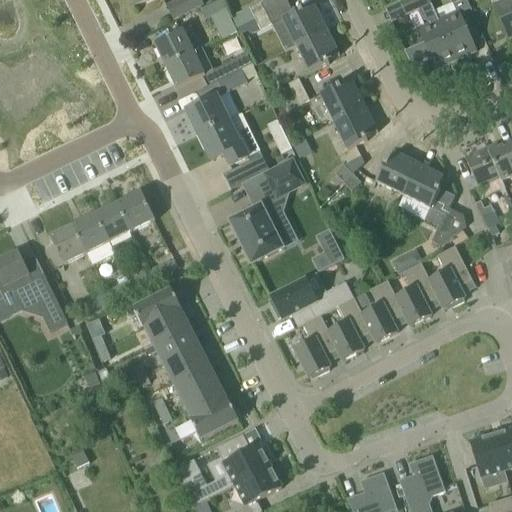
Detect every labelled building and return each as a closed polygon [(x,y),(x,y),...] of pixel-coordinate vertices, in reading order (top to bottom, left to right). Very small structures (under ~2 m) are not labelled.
[(178,0),(166,6),(174,22),(205,7),(201,0),(178,0)] [(200,11),(205,22),(211,19),(222,42),(238,34),(221,0),(200,11)] [(456,60),(438,20),(428,0),(407,0),(400,3),(406,18),(419,12),(424,22),(430,24),(431,27),(419,32),(435,69),(456,60)] [(511,0),(507,0),(494,6),(508,40),(511,38),(511,0)] [(250,10),(255,20),(266,14),(261,4),(250,10)] [(282,21),(295,48),(328,33),(315,8),(304,14),(302,11),(282,21)] [(458,11),(438,20),(456,60),(476,52),(458,11)] [(266,14),(255,20),(261,31),(272,26),(266,14)] [(155,45),(165,67),(194,53),(184,31),(155,45)] [(328,33),(295,48),(309,76),(330,66),(328,63),(340,57),(328,33)] [(194,53),(165,67),(177,91),(206,77),(205,75),(213,71),(204,50),(195,54),(194,53)] [(242,72),(253,67),(248,56),(221,69),(227,80),(242,72)] [(242,72),(227,80),(219,84),(224,96),(225,98),(230,96),(231,95),(231,94),(249,86),(242,72)] [(288,86),(293,98),(305,92),(299,81),(288,86)] [(320,98),(334,125),(366,109),(353,85),(342,90),(340,87),(320,98)] [(305,92),(293,98),(299,108),(310,103),(305,92)] [(190,123),(197,138),(200,137),(200,136),(228,122),(229,123),(241,117),(230,96),(225,98),(224,96),(217,99),(217,98),(187,113),(192,122),(190,123)] [(366,109),(334,125),(347,153),(368,143),(366,140),(378,134),(366,109)] [(228,122),(200,136),(200,137),(197,138),(204,153),(206,151),(212,162),(224,156),(231,168),(249,160),(243,147),(254,141),(242,116),(241,117),(229,123),(228,122)] [(268,128),(282,157),(293,152),(278,123),(268,128)] [(304,139),(292,145),(299,160),(311,154),(304,139)] [(497,145),(488,149),(502,184),(511,179),(511,143),(499,149),(497,145)] [(502,184),(488,149),(479,153),(479,154),(466,160),(478,190),(481,189),(485,198),(504,191),(501,184),(502,184)] [(376,185),(403,198),(419,166),(394,154),(389,166),(386,165),(376,185)] [(261,158),(223,176),(231,191),(269,173),(261,158)] [(277,202),(305,187),(292,161),(264,176),(277,202)] [(419,166),(403,198),(398,209),(439,229),(432,244),(440,248),(466,229),(463,218),(450,211),(455,199),(438,190),(444,179),(419,166)] [(336,176),(344,184),(353,176),(345,167),(336,176)] [(353,176),(344,184),(352,193),(361,185),(353,176)] [(141,195),(118,206),(132,235),(155,223),(141,195)] [(291,232),(283,215),(277,218),(270,204),(261,209),(261,208),(230,224),(238,240),(237,240),(243,252),(244,251),(252,267),(283,251),(277,239),(291,232)] [(118,206),(96,217),(110,245),(132,235),(118,206)] [(483,221),(488,231),(500,225),(495,215),(483,221)] [(73,228),(87,257),(88,257),(93,268),(116,257),(110,245),(96,217),(73,228)] [(65,268),(87,257),(73,228),(51,239),(65,268)] [(460,290),(472,283),(455,249),(437,258),(443,269),(440,277),(430,282),(429,283),(438,301),(437,301),(443,312),(452,307),(453,310),(464,304),(463,302),(465,300),(460,290)] [(44,322),(50,335),(68,327),(44,277),(32,282),(19,255),(6,261),(4,257),(0,259),(0,308),(4,307),(0,298),(16,290),(27,312),(43,304),(50,319),(44,322)] [(414,269),(408,255),(391,263),(398,277),(414,269)] [(173,261),(150,272),(155,282),(177,270),(173,261)] [(438,301),(429,283),(430,282),(421,267),(404,276),(409,286),(407,294),(396,300),(395,300),(404,318),(409,329),(431,318),(426,307),(437,301),(438,301)] [(150,272),(129,283),(133,292),(155,282),(150,272)] [(354,301),(346,285),(321,298),(313,295),(306,281),(270,299),(275,308),(272,310),(278,321),(281,320),(283,323),(309,309),(315,321),(320,318),(336,310),(354,301)] [(129,283),(106,294),(110,303),(133,292),(129,283)] [(404,318),(395,300),(396,300),(388,284),(370,293),(376,304),(373,312),(362,317),(371,335),(370,335),(376,346),(398,335),(392,324),(404,318)] [(178,307),(176,303),(177,303),(171,292),(134,311),(143,330),(145,330),(180,312),(181,311),(179,307),(178,307)] [(110,303),(106,294),(84,305),(88,314),(110,303)] [(362,317),(354,301),(336,310),(342,321),(339,329),(329,334),(328,335),(337,352),(337,353),(342,363),(364,352),(359,341),(370,335),(371,335),(362,317)] [(180,312),(145,330),(154,348),(190,330),(180,312)] [(325,359),(337,353),(337,352),(328,335),(329,334),(320,318),(315,321),(303,327),(308,338),(306,346),(294,352),(308,381),(317,376),(319,379),(329,373),(328,370),(330,369),(325,359)] [(163,367),(199,349),(190,330),(154,348),(163,367)] [(106,350),(101,339),(92,342),(97,354),(106,350)] [(173,385),(209,367),(199,349),(163,367),(173,385)] [(110,361),(106,350),(97,354),(101,365),(110,361)] [(146,376),(142,367),(131,372),(135,381),(146,376)] [(218,386),(209,367),(173,385),(182,404),(218,386)] [(96,374),(85,379),(89,389),(100,385),(96,374)] [(150,385),(146,376),(135,381),(139,390),(150,385)] [(191,423),(229,404),(228,403),(227,403),(218,386),(182,404),(192,422),(190,422),(191,423)] [(167,412),(162,401),(153,405),(158,416),(167,412)] [(201,442),(238,423),(233,412),(232,413),(230,409),(231,408),(229,404),(191,423),(201,442)] [(172,423),(167,412),(158,416),(163,427),(172,423)] [(511,471),(511,428),(502,431),(503,435),(494,438),(505,473),(511,471)] [(181,442),(176,431),(167,435),(172,446),(181,442)] [(193,463),(176,472),(181,481),(193,509),(235,487),(270,469),(266,461),(269,459),(264,449),(261,450),(259,447),(250,451),(243,437),(216,451),(229,476),(207,488),(199,472),(198,472),(193,463)] [(505,473),(494,438),(485,441),(483,437),(472,441),(473,444),(470,445),(481,481),(505,473)] [(84,454),(71,460),(77,472),(89,466),(84,454)] [(412,478),(399,483),(409,511),(431,511),(429,507),(432,499),(433,499),(445,495),(432,458),(432,459),(409,467),(413,478),(412,478)] [(260,511),(256,503),(281,491),(280,487),(283,485),(277,475),(274,476),(270,469),(235,487),(246,508),(238,511),(260,511)] [(364,495),(347,502),(351,511),(396,511),(397,511),(384,476),(383,476),(360,484),(364,495)] [(490,511),(511,511),(511,499),(489,507),(489,508),(490,511)]
